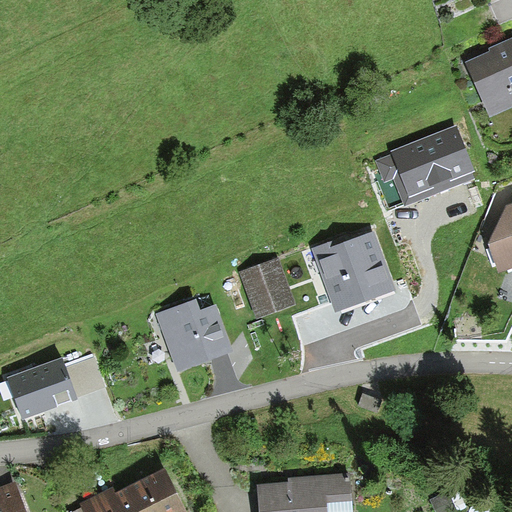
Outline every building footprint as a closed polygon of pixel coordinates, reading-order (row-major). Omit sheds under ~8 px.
[(491,52),(465,63),(490,118),(511,108),(511,39),(490,49),(491,52)] [(384,183),(394,180),(404,206),(445,189),(474,178),(471,171),(476,170),(457,123),(391,150),(393,154),(376,161),(384,183)] [(511,269),(511,205),(504,208),(488,244),(499,275),(511,269)] [(312,247),(336,312),(397,289),(374,231),(346,242),(343,235),(312,247)] [(239,273),(256,318),(295,303),(278,258),(239,273)] [(156,313),(177,371),(233,350),(216,304),(202,309),(198,297),(156,313)] [(98,356),(72,364),(82,395),(108,387),(98,356)] [(78,398),(64,358),(7,378),(21,418),(78,398)] [(189,511),(166,465),(118,488),(116,483),(76,502),(79,507),(69,511),(189,511)] [(288,483),(258,486),(260,511),(327,511),(327,505),(351,503),(349,473),(287,478),(288,483)] [(27,511),(15,481),(0,486),(0,511),(27,511)]
